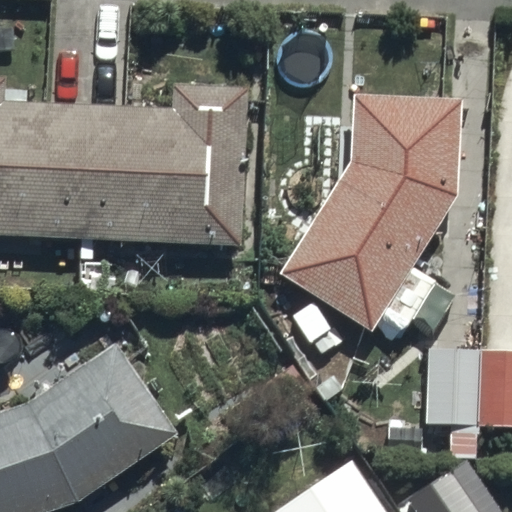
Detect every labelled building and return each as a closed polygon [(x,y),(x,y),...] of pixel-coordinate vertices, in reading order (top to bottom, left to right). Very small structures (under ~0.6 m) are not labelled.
[(353,152),(276,266),(365,326),(460,186),(463,91),(355,88),(353,152)] [(239,105),(0,93),(0,227),(232,238),(239,105)] [(182,426),(111,319),(0,393),(0,511),(73,499),(182,426)] [(477,420),(479,345),(420,343),(417,418),(477,420)] [(511,346),(479,345),(477,420),(511,421),(511,346)] [(272,511),(387,511),(352,459),(272,511)] [(500,511),(465,461),(408,501),(415,511),(500,511)]
